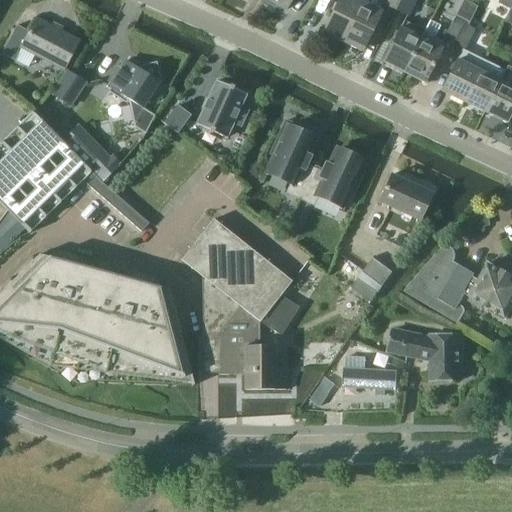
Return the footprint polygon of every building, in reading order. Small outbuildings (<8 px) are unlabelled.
[(267,0),(285,11),(291,0),(267,0)] [(339,0),(323,34),(343,43),(362,0),(339,0)] [(362,0),(343,43),(362,52),(382,11),(376,9),(379,0),(362,0)] [(384,0),(382,4),(395,11),(400,0),(384,0)] [(415,0),(400,0),(395,11),(407,17),(415,0)] [(511,0),(498,0),(498,2),(508,8),(511,1),(511,0)] [(474,7),(463,1),(444,38),(455,43),(465,24),(474,7)] [(16,26),(2,54),(13,61),(15,61),(28,68),(35,55),(61,69),(76,42),(58,32),(60,29),(52,24),(50,28),(36,20),(29,32),(29,33),(17,26),(16,26)] [(421,37),(403,73),(425,83),(445,43),(434,38),(440,26),(430,20),(424,32),(421,37)] [(424,32),(404,23),(384,63),(403,73),(421,37),(424,32)] [(465,24),(455,43),(465,49),(475,29),(465,24)] [(464,102),(485,60),(463,49),(442,91),(464,102)] [(485,60),(464,102),(485,112),(506,70),(485,60)] [(123,64),(108,87),(111,89),(109,92),(119,99),(121,96),(128,101),(134,128),(144,135),(154,118),(153,117),(141,109),(158,83),(156,82),(159,79),(156,64),(141,68),(139,71),(137,69),(136,71),(124,63),(123,64)] [(511,73),(506,70),(485,112),(507,123),(511,113),(511,73)] [(67,72),(52,95),(71,107),(85,84),(67,72)] [(217,82),(197,125),(226,139),(233,123),(241,127),(248,112),(240,108),(246,95),(217,82)] [(164,124),(178,134),(190,116),(177,107),(164,124)] [(0,203),(29,234),(83,181),(92,172),(32,112),(30,114),(42,125),(36,131),(37,133),(30,140),(17,127),(15,129),(28,142),(21,149),(19,147),(14,153),(2,141),(0,143),(12,155),(6,161),(8,162),(0,169),(0,203)] [(301,198),(316,167),(308,163),(311,156),(307,154),(314,139),(299,132),(301,127),(286,120),(279,136),(284,138),(268,173),(292,184),(288,193),(301,198)] [(79,125),(64,140),(105,182),(120,167),(79,125)] [(323,170),(316,167),(301,198),(314,204),(318,195),(343,207),(358,172),(363,174),(370,158),(355,152),(353,156),(338,149),(330,165),(326,163),(323,170)] [(92,172),(83,181),(141,232),(149,224),(104,184),(92,172)] [(420,220),(432,194),(392,175),(380,202),(420,220)] [(185,257),(183,260),(184,261),(204,277),(204,294),(204,298),(205,336),(221,336),(221,335),(228,326),(235,318),(241,310),(244,307),(260,322),(261,322),(281,296),(293,281),(262,257),(255,252),(214,220),(204,233),(185,257)] [(511,277),(489,264),(481,278),(479,281),(473,278),(475,275),(460,266),(457,270),(452,267),(455,262),(455,260),(456,259),(456,258),(456,257),(456,255),(455,254),(455,253),(454,251),(454,250),(453,249),(452,248),(447,244),(405,293),(460,324),(466,314),(466,313),(467,312),(467,311),(467,310),(467,309),(466,308),(466,307),(460,304),(467,293),(470,295),(469,297),(507,318),(511,309),(511,277)] [(171,290),(40,254),(0,294),(0,328),(52,354),(191,376),(194,386),(196,385),(171,290)] [(363,272),(382,287),(393,272),(374,258),(363,272)] [(351,288),(371,304),(380,294),(359,278),(351,288)] [(281,296),(261,322),(279,334),(282,335),(300,307),(299,307),(281,296)] [(221,336),(205,336),(205,373),(206,373),(221,373),(221,374),(227,374),(245,374),(245,390),(255,389),(289,389),(288,368),(275,368),(275,346),(260,346),(260,323),(260,322),(244,307),(241,310),(235,318),(228,326),(221,335),(221,336)] [(433,382),(462,381),(462,337),(433,337),(433,340),(395,332),(390,352),(433,361),(433,382)] [(344,387),(396,390),(397,372),(365,370),(345,369),(344,387)]
